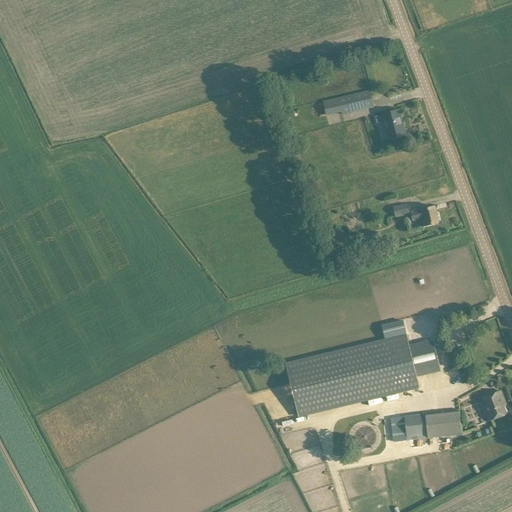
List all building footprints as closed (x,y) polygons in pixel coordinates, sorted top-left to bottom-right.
[(342,115),(373,108),(369,90),(337,98),(341,112),(342,115)] [(388,139),(396,137),(405,135),(399,110),(389,113),(375,116),(377,123),(384,122),(388,139)] [(393,207),(393,208),(389,209),(391,217),(395,216),(395,218),(409,214),(407,204),(393,207)] [(439,223),(435,206),(435,205),(417,208),(417,210),(411,211),(412,222),(419,220),(420,227),(439,223)] [(380,232),(364,237),(363,233),(355,236),(358,244),(374,239),(375,243),(382,241),(380,232)] [(287,364),(291,383),(295,397),(299,416),(419,387),(417,377),(416,373),(440,367),(434,344),(410,349),(409,345),(407,335),(403,321),(381,326),(385,341),(287,364)] [(500,391),(491,394),(483,397),(492,420),(506,414),(501,401),(504,399),(500,391)] [(404,417),(393,418),(396,442),(407,440),(407,441),(451,435),(457,435),(462,434),(459,409),(404,416),(404,417)]
